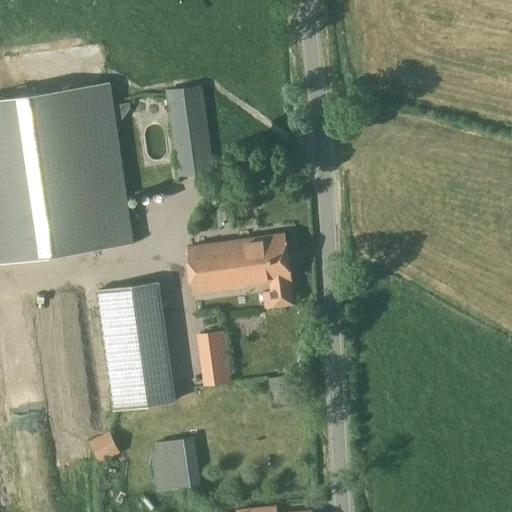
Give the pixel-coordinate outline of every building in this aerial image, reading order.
[(0,260),(130,242),(108,83),(28,95),(27,86),(18,87),(19,96),(0,98),(0,260)] [(214,169),(213,161),(202,85),(166,90),(178,174),(214,169)] [(284,234),(187,246),(193,293),(270,283),(271,292),(262,293),(264,307),(293,303),(284,234)] [(157,281),(97,290),(114,409),(115,409),(173,400),(172,391),(157,281)] [(197,333),(204,385),(232,381),(225,329),(197,333)] [(282,376),(268,378),(269,388),(286,386),(285,379),(282,379),(282,376)] [(152,451),(154,467),(158,491),(169,489),(202,484),(195,436),(156,442),(158,450),(152,451)]
